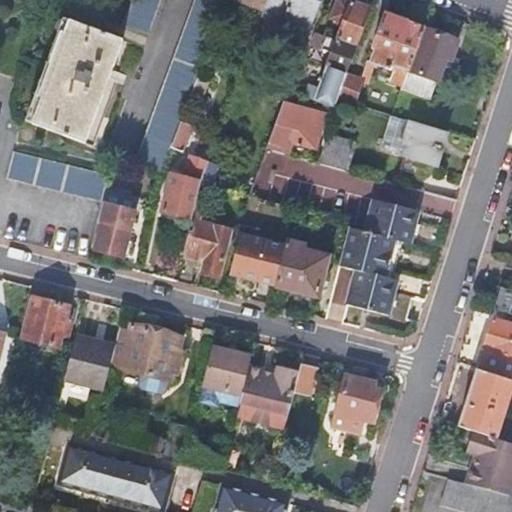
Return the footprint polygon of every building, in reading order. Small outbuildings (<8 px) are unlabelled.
[(160,18),(165,0),(134,0),(131,9),(160,18)] [(181,124),(227,0),(268,0),(269,0),(268,0),(194,0),(136,160),(163,171),(172,147),(181,124)] [(268,0),(269,0),(318,14),(322,0),(268,0)] [(338,0),(332,19),(343,22),(317,101),(336,108),(339,98),(347,75),(364,28),(366,28),(372,9),(352,2),(352,3),(342,0),(338,0)] [(347,75),(339,98),(355,103),(363,82),(370,85),(376,66),(389,70),(391,65),(395,67),(391,79),(403,84),(423,29),(385,15),(371,49),(376,51),(371,62),(367,61),(359,80),(347,75)] [(73,20),(36,125),(87,144),(125,39),(73,20)] [(450,60),(457,42),(423,29),(403,84),(402,88),(430,99),(445,59),(450,60)] [(323,115),(285,105),(269,149),(287,154),(293,141),(299,143),(309,146),(308,152),(313,153),(323,115)] [(447,131),(392,114),(381,147),(438,163),(447,131)] [(181,124),(172,147),(182,151),(191,128),(181,124)] [(356,142),(327,133),(317,162),(349,171),(356,142)] [(104,202),(111,176),(14,152),(9,178),(104,202)] [(202,181),(209,162),(191,155),(181,183),(177,182),(177,175),(172,173),(165,211),(193,219),(202,181)] [(373,201),(366,226),(409,238),(413,225),(417,213),(373,201)] [(104,204),(99,224),(103,225),(97,249),(123,255),(129,231),(134,211),(104,204)] [(193,219),(184,255),(206,260),(205,271),(220,276),(231,230),(193,219)] [(365,231),(348,226),(343,245),(360,249),(354,270),(345,305),(386,315),(388,307),(391,296),(395,280),(390,279),(382,277),(392,241),(400,243),(407,245),(409,238),(366,226),(365,231)] [(286,244),(241,233),(231,273),(276,283),(286,244)] [(287,241),(286,244),(276,283),(317,294),(327,255),(304,250),(305,245),(287,241)] [(34,296),(22,339),(57,348),(68,306),(34,296)] [(511,326),(494,320),(478,370),(511,380),(511,326)] [(132,325),(120,369),(171,382),(181,338),(132,325)] [(110,346),(75,337),(65,379),(98,388),(110,346)] [(213,348),(204,388),(242,397),(249,368),(251,359),(213,348)] [(316,370),(301,366),(298,376),(294,395),(308,397),(316,370)] [(241,403),(289,415),(294,395),(298,376),(277,370),(275,375),(249,368),(242,397),(241,403)] [(511,380),(478,370),(460,428),(473,432),(495,438),(502,417),(509,419),(510,414),(504,412),(506,404),(511,406),(511,380)] [(347,376),(336,428),(360,434),(364,421),(371,422),(372,417),(378,419),(380,408),(375,407),(380,391),(373,389),(374,383),(347,376)] [(53,425),(49,441),(75,448),(79,432),(53,425)] [(171,425),(164,455),(186,460),(193,431),(171,425)] [(476,457),(468,485),(511,496),(511,443),(495,438),(473,432),(466,454),(476,457)] [(69,451),(60,485),(162,511),(172,476),(69,451)] [(511,511),(511,496),(468,485),(449,479),(443,506),(466,511),(511,511)] [(221,486),(214,511),(284,511),(286,505),(221,486)]
